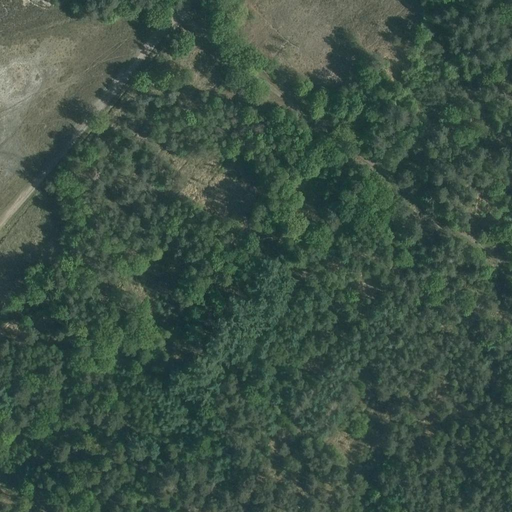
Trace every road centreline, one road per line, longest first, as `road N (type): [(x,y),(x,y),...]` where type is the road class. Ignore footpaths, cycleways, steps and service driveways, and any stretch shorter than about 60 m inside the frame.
road 1 (track): [(171,9),(511,267)]
road 2 (track): [(0,214),(171,9)]
